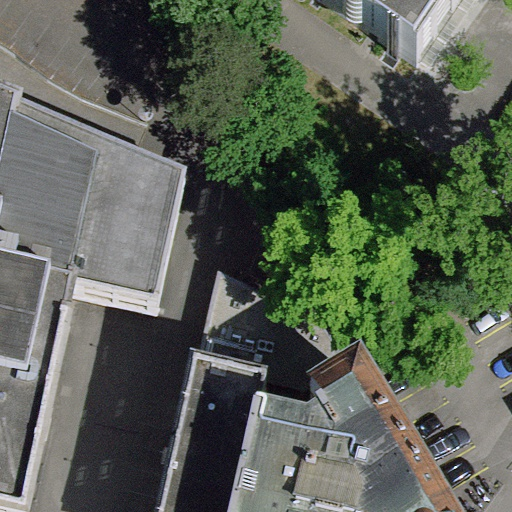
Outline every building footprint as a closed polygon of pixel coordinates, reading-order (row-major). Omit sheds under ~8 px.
[(315,0),(419,71),(466,0),(315,0)] [(0,108),(0,511),(33,511),(79,300),(0,279),(0,195),(14,140),(19,116),(0,108)] [(187,186),(19,116),(14,140),(104,179),(79,300),(155,320),(187,186)] [(104,179),(14,140),(0,195),(0,279),(79,300),(104,179)] [(221,282),(198,381),(264,396),(266,387),(302,395),(348,367),(369,346),(364,344),(321,272),(300,318),(221,282)] [(242,511),(259,437),(269,397),(264,396),(198,381),(195,381),(167,511),(242,511)] [(310,448),(259,437),(242,511),(435,511),(361,388),(315,414),(311,422),(323,439),(310,448)]
